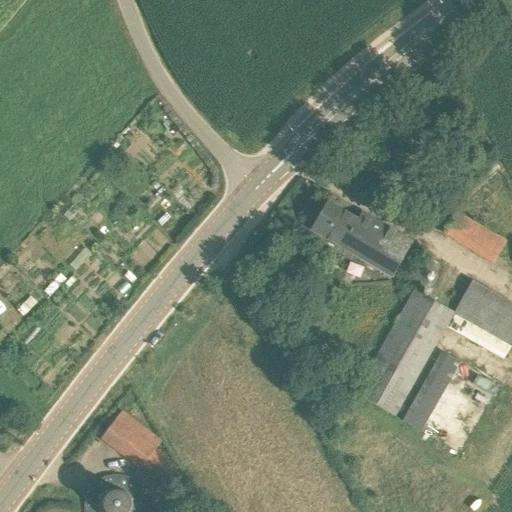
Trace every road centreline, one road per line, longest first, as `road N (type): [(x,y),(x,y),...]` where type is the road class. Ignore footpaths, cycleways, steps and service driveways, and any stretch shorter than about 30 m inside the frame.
road 1 (tertiary): [(0,504),(107,361),(256,189)]
road 2 (unclassified): [(256,189),(182,116),(121,0)]
road 3 (tertiary): [(427,31),(377,61),(290,154)]
road 4 (tertiary): [(290,154),(392,72),(427,31)]
